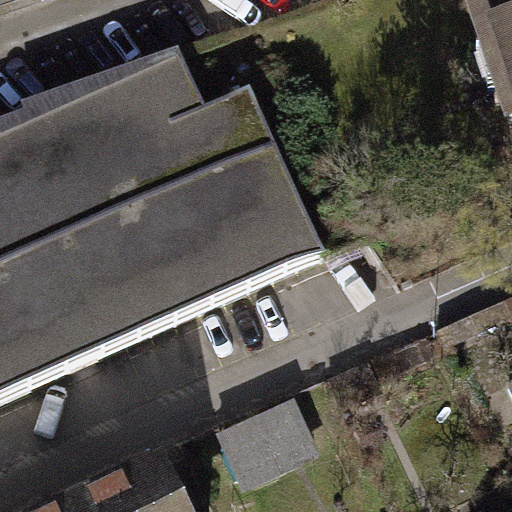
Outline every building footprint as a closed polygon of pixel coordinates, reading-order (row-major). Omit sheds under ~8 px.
[(511,0),(457,0),(507,152),(511,149),(511,0)] [(0,296),(294,178),(259,92),(212,111),(187,47),(24,112),(29,125),(0,136),(0,296)] [(294,178),(0,296),(0,401),(331,269),(294,178)] [(248,500),(328,465),(303,409),(223,444),(248,500)] [(184,511),(165,470),(72,511),(184,511)]
